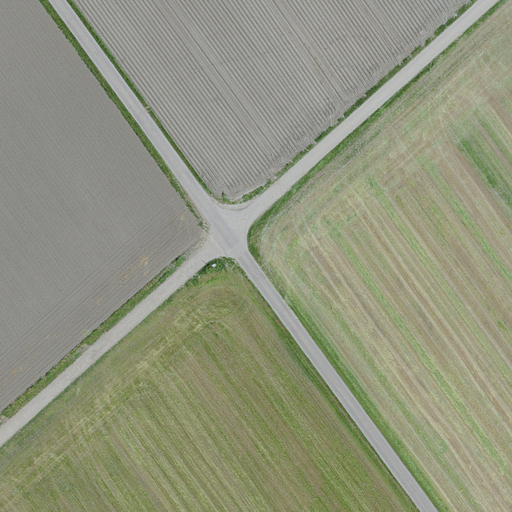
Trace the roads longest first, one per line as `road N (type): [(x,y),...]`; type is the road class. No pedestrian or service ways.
road 1 (track): [(0,436),(491,0)]
road 2 (unclassified): [(57,0),(427,511)]
